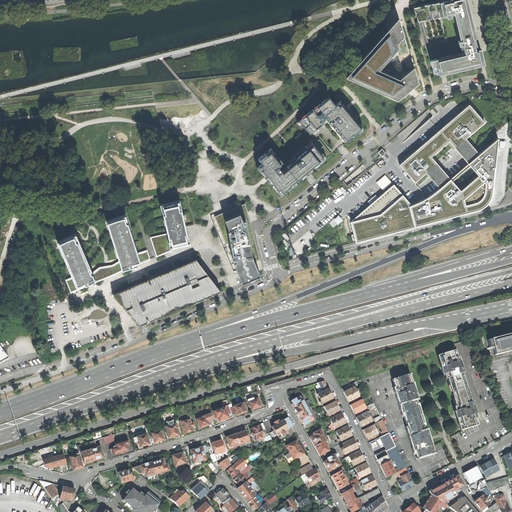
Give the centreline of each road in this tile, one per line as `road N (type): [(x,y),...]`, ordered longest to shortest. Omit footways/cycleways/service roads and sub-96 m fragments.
road 1 (trunk): [(0,432),(240,345),(511,271)]
road 2 (residential): [(0,455),(427,332),(452,318)]
road 3 (secondary): [(152,383),(511,284)]
road 4 (unclassified): [(277,275),(267,231),(428,98),(467,84),(511,89)]
road 5 (trunk): [(472,225),(162,352)]
road 6 (secondary): [(152,383),(452,318)]
road 7 (trunk): [(405,285),(162,352)]
road 8 (tertiary): [(277,275),(51,373)]
road 9 (residential): [(76,482),(279,403)]
road 10 (residential): [(279,403),(284,389),(328,376),(393,507)]
road 11 (tertiary): [(472,225),(277,275)]
road 12 (trunk): [(162,352),(0,413)]
road 13 (secondary): [(0,437),(152,383)]
road 14 (residential): [(511,440),(393,507)]
road 15 (residential): [(345,511),(288,405),(279,403)]
